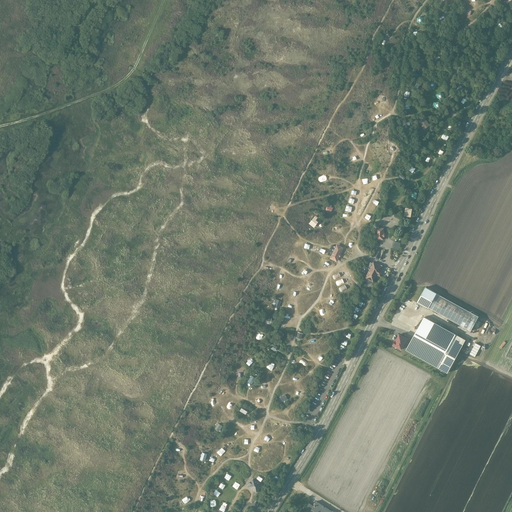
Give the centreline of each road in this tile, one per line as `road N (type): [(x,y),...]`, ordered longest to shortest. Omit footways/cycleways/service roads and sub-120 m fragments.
road 1 (secondary): [(267,511),(319,429),(511,50)]
road 2 (track): [(360,253),(335,265),(298,320),(248,456),(250,475),(231,505)]
road 3 (track): [(164,0),(121,82),(0,127)]
road 4 (track): [(362,511),(431,376)]
road 5 (track): [(449,101),(427,172),(407,182),(392,210)]
